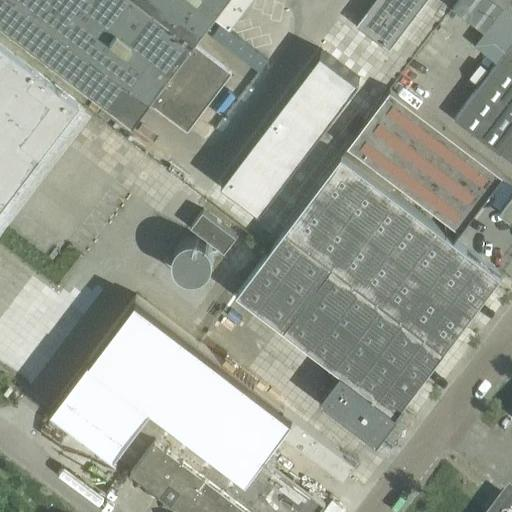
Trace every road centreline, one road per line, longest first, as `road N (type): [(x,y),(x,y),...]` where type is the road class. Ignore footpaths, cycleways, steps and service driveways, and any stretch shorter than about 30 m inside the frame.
road 1 (unclassified): [(373,511),(511,330)]
road 2 (unclassified): [(97,511),(0,437)]
